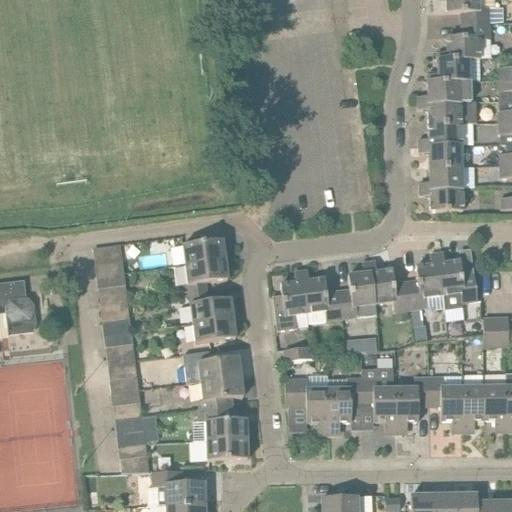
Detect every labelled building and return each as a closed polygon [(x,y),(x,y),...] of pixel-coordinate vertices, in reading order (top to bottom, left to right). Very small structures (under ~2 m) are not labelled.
[(445,0),(445,16),(460,16),(460,28),(489,27),(488,10),(478,11),(478,0),(434,0),(435,0),(445,0)] [(436,62),(480,61),(479,43),(489,42),(489,27),(460,28),(460,39),(446,40),(446,55),(436,55),(436,62)] [(480,61),(436,62),(436,77),(426,77),(426,84),(470,83),(469,62),(480,62),(480,61)] [(511,69),(495,70),(496,82),(511,82),(511,69)] [(511,94),(511,82),(496,82),(496,95),(511,94)] [(471,105),(470,83),(426,84),(426,99),(417,99),(417,106),(460,105),(471,105)] [(511,103),(497,104),(497,114),(511,113),(511,103)] [(460,105),(417,106),(417,113),(427,112),(427,127),(461,126),(460,105)] [(496,114),(497,125),(511,124),(511,113),(497,114),(496,114)] [(511,124),(497,125),(497,138),(511,137),(511,124)] [(461,126),(427,127),(428,142),(417,143),(418,149),(461,148),(461,126)] [(428,171),(461,170),(461,148),(418,149),(418,156),(428,156),(428,171)] [(498,157),(498,168),(511,167),(511,156),(504,157),(498,157)] [(498,181),(511,180),(511,167),(498,168),(498,181)] [(419,186),(419,193),(461,192),(461,170),(428,171),(428,185),(419,186)] [(429,199),(429,215),(462,214),(461,192),(419,193),(419,199),(429,199)] [(511,200),(500,201),(500,213),(511,212),(511,200)] [(184,267),(224,261),(221,243),(182,248),(184,267)] [(477,304),(473,276),(461,278),(459,264),(443,266),(442,255),(435,256),(441,299),(442,299),(443,312),(461,310),(461,306),(477,304)] [(406,283),(410,313),(425,311),(423,301),(441,299),(435,256),(429,257),(430,267),(414,269),(416,282),(406,283)] [(186,283),(188,296),(205,293),(204,286),(227,283),(224,261),(184,267),(184,270),(180,271),(182,284),(186,283)] [(95,279),(123,275),(121,264),(94,268),(95,279)] [(406,314),(410,313),(406,283),(393,285),(391,272),(375,274),(374,264),(368,265),(374,308),(392,305),(393,315),(394,315),(406,314)] [(337,293),(341,322),(357,320),(355,310),(374,308),(368,265),(361,266),(362,276),(347,278),(348,291),(337,293)] [(307,327),(325,324),(341,322),(337,293),(325,294),(323,281),(308,283),(307,273),(300,274),(307,327)] [(306,327),(307,327),(300,274),(293,275),(295,285),(279,287),(281,298),(272,299),(276,334),(296,331),(294,318),(305,316),(306,327)] [(123,275),(95,279),(97,292),(124,288),(123,275)] [(32,335),(35,327),(33,307),(27,301),(25,301),(23,283),(0,286),(0,317),(5,317),(6,331),(12,337),(32,335)] [(191,325),(192,326),(232,320),(229,301),(207,304),(205,293),(188,296),(190,312),(186,312),(187,325),(191,325)] [(420,312),(410,313),(412,328),(422,327),(420,312)] [(406,314),(394,315),(395,325),(407,323),(406,314)] [(234,341),(232,320),(192,326),(194,347),(234,341)] [(482,350),(495,350),(495,321),(482,322),(482,350)] [(508,350),(507,321),(495,321),(495,350),(508,350)] [(129,323),(101,326),(103,338),(131,334),(129,323)] [(131,334),(103,338),(104,351),(133,347),(131,334)] [(359,354),(357,341),(345,343),(346,356),(359,354)] [(282,353),(284,365),(313,361),(311,349),(282,353)] [(185,386),(198,385),(239,379),(237,360),(183,367),(185,386)] [(504,436),(506,436),(505,376),(503,376),(503,377),(483,378),(484,424),(494,424),(494,432),(504,432),(504,436)] [(469,424),(484,424),(483,378),(461,378),(461,379),(461,389),(462,389),(463,436),(469,436),(469,424)] [(231,401),(242,400),(239,379),(198,385),(199,385),(202,404),(197,405),(198,413),(232,410),(231,401)] [(429,410),(428,379),(413,380),(413,389),(394,390),(395,437),(402,437),(402,425),(417,425),(417,410),(429,410)] [(461,379),(428,379),(429,410),(439,409),(440,425),(450,425),(450,433),(461,433),(461,436),(463,436),(462,389),(461,389),(461,379)] [(137,393),(136,381),(109,385),(110,397),(137,393)] [(327,382),(327,393),(328,438),(335,438),(335,426),(350,426),(350,411),(361,411),(361,381),(327,382)] [(375,381),(361,381),(361,411),(372,410),(372,426),(383,426),(383,434),(394,434),(394,437),(395,437),(394,390),(376,390),(375,381)] [(327,393),(308,393),(308,383),(284,384),(284,412),(305,411),(305,427),(316,427),(316,435),(326,435),(327,438),(328,438),(327,393)] [(112,409),(139,406),(137,393),(110,397),(112,409)] [(199,425),(205,425),(205,443),(246,441),(245,422),(233,423),(232,412),(232,410),(198,413),(199,425)] [(116,438),(117,450),(145,446),(143,435),(116,438)] [(246,463),(246,441),(205,443),(206,464),(246,463)] [(119,462),(146,458),(145,446),(117,450),(119,462)] [(148,475),(146,458),(119,462),(120,476),(148,475)] [(163,489),(164,508),(203,507),(203,494),(203,485),(181,485),(180,473),(150,475),(151,490),(163,489)] [(475,511),(475,497),(454,498),(453,511),(475,511)] [(475,497),(475,511),(496,511),(497,505),(476,505),(476,497),(475,497)] [(410,498),(409,511),(432,511),(432,498),(410,498)] [(432,511),(453,511),(454,498),(432,498),(432,511)] [(321,511),(357,511),(358,499),(321,501),(321,511)] [(384,503),(384,511),(398,511),(398,503),(384,503)]
